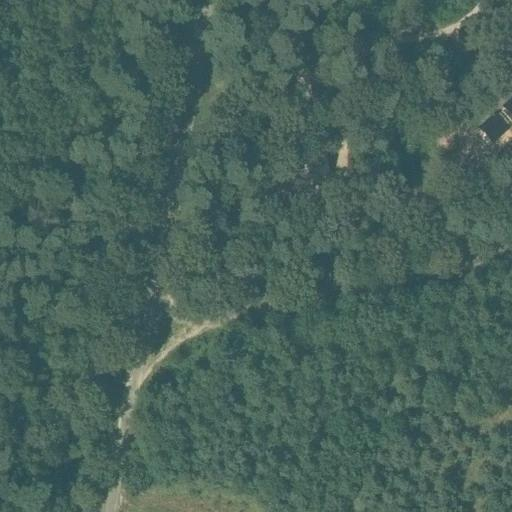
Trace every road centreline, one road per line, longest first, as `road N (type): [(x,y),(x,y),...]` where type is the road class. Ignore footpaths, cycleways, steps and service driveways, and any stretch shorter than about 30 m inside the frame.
road 1 (unclassified): [(110,511),(208,0)]
road 2 (track): [(141,347),(511,258)]
